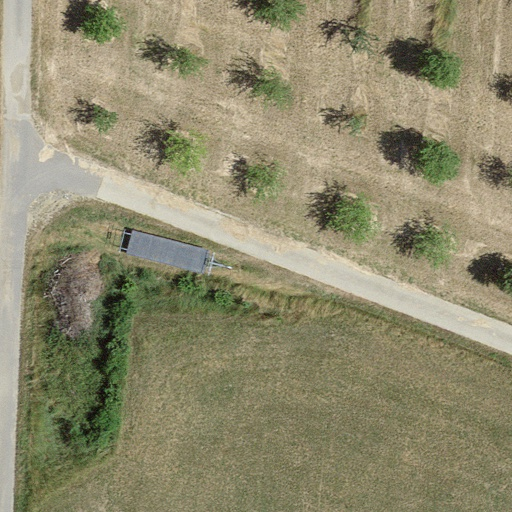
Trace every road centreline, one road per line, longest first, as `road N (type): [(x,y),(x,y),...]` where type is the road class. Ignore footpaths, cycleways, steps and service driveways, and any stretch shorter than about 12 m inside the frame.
road 1 (track): [(511,348),(13,160)]
road 2 (track): [(1,511),(19,0)]
